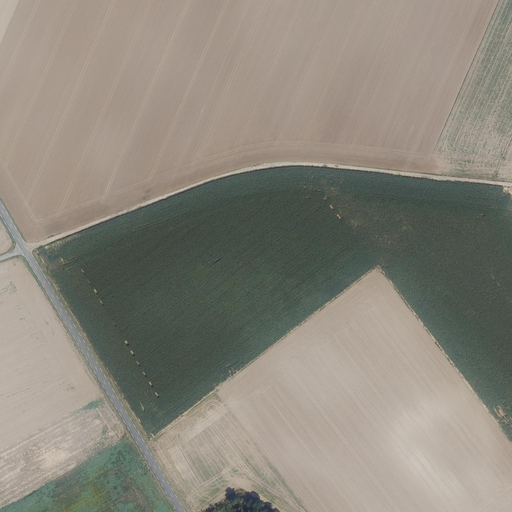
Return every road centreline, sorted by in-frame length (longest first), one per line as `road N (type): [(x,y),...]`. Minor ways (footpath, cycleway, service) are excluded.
road 1 (track): [(24,249),(251,168),(298,163),(511,184)]
road 2 (secondary): [(24,249),(182,511)]
